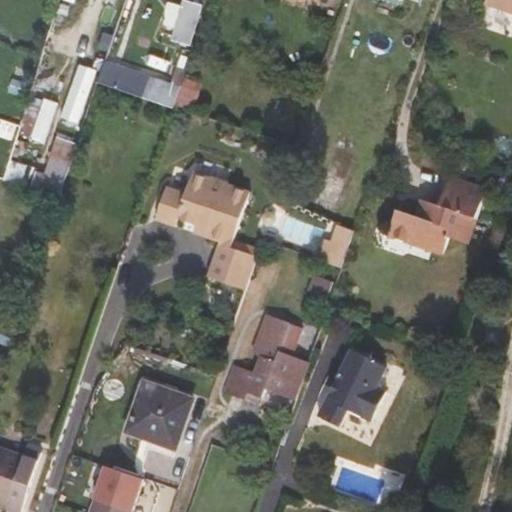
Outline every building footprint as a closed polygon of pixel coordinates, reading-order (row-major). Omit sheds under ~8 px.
[(164,22),(178,26),(174,39),(192,44),(203,3),(193,0),(185,0),(184,4),(170,0),(164,22)] [(511,8),(511,0),(487,0),(488,0),(511,8)] [(155,78),(106,61),(99,84),(147,101),(155,78)] [(80,122),(99,69),(82,63),(64,116),(80,122)] [(181,86),(155,78),(147,101),(173,110),(175,105),(181,86)] [(360,140),(341,133),(326,174),(346,181),(360,140)] [(59,136),(47,172),(39,169),(33,185),(61,195),(79,142),(59,136)] [(487,187),(450,174),(440,203),(423,196),(417,213),(398,207),(389,232),(443,251),(449,234),(468,241),(487,187)] [(168,190),(160,215),(198,228),(197,230),(222,239),(234,243),(251,194),(228,186),(229,185),(211,179),(211,180),(194,175),(187,196),(168,190)] [(198,228),(160,215),(157,222),(221,244),(220,246),(258,259),(260,252),(234,243),(222,239),(197,230),(198,228)] [(323,260),(342,266),(347,250),(354,230),(340,225),(334,243),(329,242),(323,260)] [(258,259),(220,246),(209,279),(247,292),(258,259)] [(226,393),(246,400),(249,392),(263,398),(267,388),(296,398),(308,365),(279,354),(290,323),(267,315),(253,353),(262,356),(255,375),(236,368),(226,393)] [(387,366),(351,349),(319,415),(341,426),(349,409),(372,420),(387,390),(377,385),(387,366)] [(195,401),(145,383),(128,431),(144,437),(140,446),(174,458),(195,401)] [(260,406),(263,398),(249,392),(246,400),(260,406)] [(0,503),(8,506),(25,457),(0,448),(0,503)] [(41,454),(28,449),(25,457),(8,506),(22,511),(41,454)] [(145,479),(107,466),(96,499),(133,511),(145,479)]
